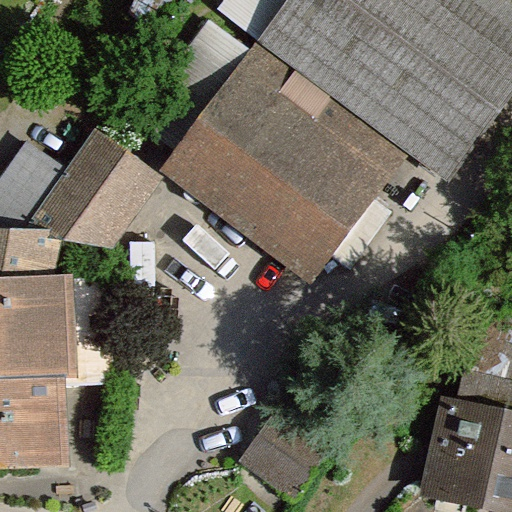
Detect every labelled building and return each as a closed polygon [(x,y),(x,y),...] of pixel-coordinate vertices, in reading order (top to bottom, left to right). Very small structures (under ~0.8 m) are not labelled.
[(511,10),(498,0),(305,0),(269,50),(412,156),(452,185),(511,103),(511,10)] [(269,50),(173,177),(317,284),(412,156),(269,50)] [(167,183),(132,159),(105,139),(73,185),(30,151),(0,195),(0,240),(60,237),(61,239),(119,253),(167,183)] [(0,469),(66,464),(61,379),(74,378),(70,287),(55,288),(61,239),(60,237),(0,240),(0,469)] [(511,384),(466,374),(458,411),(511,422),(511,384)] [(447,409),(428,497),(501,511),(511,511),(511,422),(458,411),(447,409)] [(281,415),(246,466),(295,500),(330,449),(281,415)]
